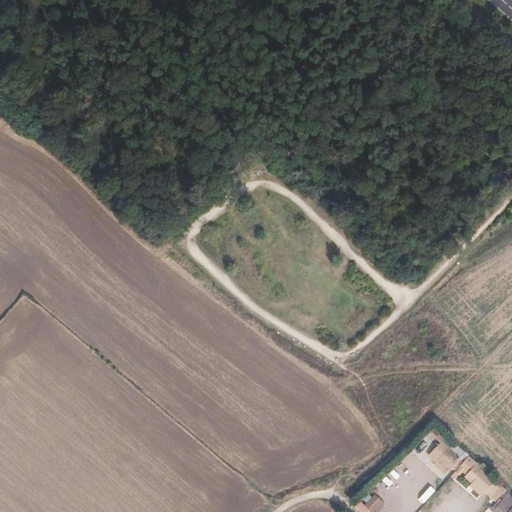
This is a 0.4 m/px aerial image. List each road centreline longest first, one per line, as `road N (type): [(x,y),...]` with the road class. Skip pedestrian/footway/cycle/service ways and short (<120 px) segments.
road 1 (track): [(0,307),(22,285),(286,507)]
road 2 (track): [(279,511),(380,464),(511,334)]
road 3 (track): [(0,115),(144,257),(178,246)]
road 4 (track): [(144,257),(335,385)]
road 5 (track): [(483,362),(382,371),(335,385)]
